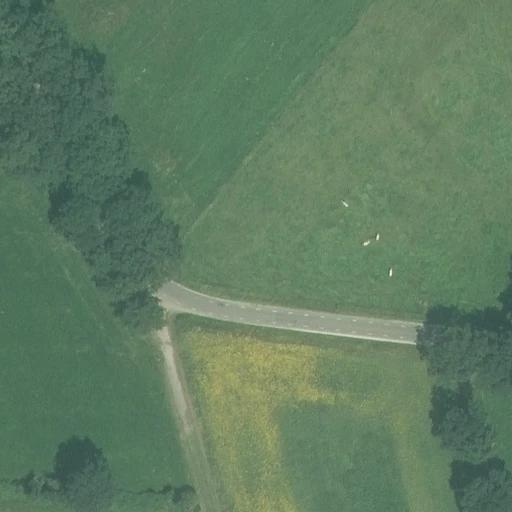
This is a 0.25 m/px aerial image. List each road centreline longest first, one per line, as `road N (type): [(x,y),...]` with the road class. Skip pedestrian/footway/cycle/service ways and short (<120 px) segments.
road 1 (unclassified): [(511,344),(165,298),(119,249),(66,152)]
road 2 (track): [(210,511),(165,350),(165,298)]
road 3 (unclassified): [(66,152),(0,31)]
